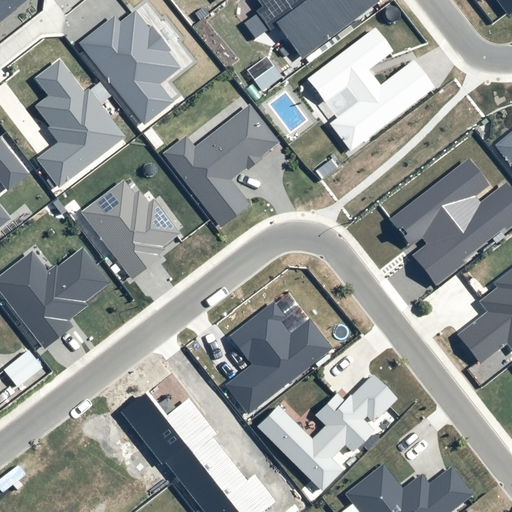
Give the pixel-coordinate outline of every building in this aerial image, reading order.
[(0,0),(0,21),(26,0),(0,0)] [(378,0),(255,0),(261,8),(256,12),(271,31),(276,27),(301,61),(380,2),(378,0)] [(511,0),(495,0),(507,16),(511,12),(511,0)] [(79,44),(144,126),(174,103),(160,86),(181,69),(168,53),(170,51),(150,27),(148,29),(135,12),(119,24),(113,17),(79,44)] [(392,52),(374,29),(307,80),(326,104),(346,88),(358,103),(329,125),(350,152),(434,89),(413,62),(380,87),(368,70),(392,52)] [(48,97),(34,107),(50,128),(48,129),(59,143),(36,160),(58,189),(125,139),(88,90),(84,93),(59,61),(35,79),(48,97)] [(250,105),(195,148),(185,137),(163,154),(221,228),(250,205),(231,181),(279,143),(250,105)] [(511,132),(495,147),(511,167),(511,132)] [(0,226),(10,219),(0,207),(0,183),(6,191),(27,174),(0,141),(0,226)] [(492,184),(470,156),(388,220),(409,247),(422,236),(428,244),(413,256),(437,285),(511,226),(511,189),(506,183),(481,203),(476,197),(492,184)] [(139,192),(135,195),(124,181),(81,214),(132,280),(160,258),(158,256),(164,252),(161,248),(179,234),(153,200),(148,204),(139,192)] [(47,273),(32,253),(0,277),(0,292),(44,350),(73,327),(69,321),(88,307),(85,303),(110,283),(83,248),(57,268),(56,266),(47,273)] [(479,303),(486,313),(457,335),(479,364),(506,344),(511,351),(511,269),(494,284),(498,288),(479,303)] [(310,320),(291,335),(282,323),(286,320),(273,302),(229,337),(251,365),(225,386),(248,415),(332,349),(310,320)] [(27,351),(3,371),(17,388),(42,367),(27,351)] [(316,417),(325,426),(312,440),(277,406),(256,428),(322,492),(343,470),(332,460),(345,447),(352,454),(374,432),(363,420),(366,417),(373,425),(397,401),(370,375),(344,402),(337,395),(316,417)] [(148,392),(122,412),(199,511),(266,511),(272,508),(186,399),(165,415),(148,392)] [(451,468),(429,485),(421,476),(402,490),(383,465),(345,495),(358,511),(452,511),(473,496),(451,468)]
